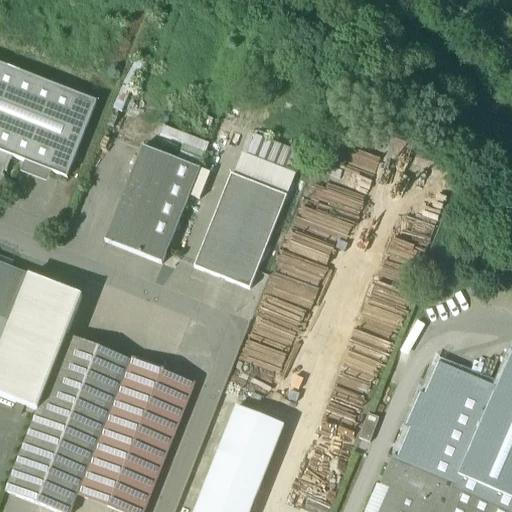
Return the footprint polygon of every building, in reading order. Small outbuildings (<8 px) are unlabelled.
[(96,104),(0,66),(0,153),(12,159),(30,166),(31,165),(46,171),(45,171),(66,180),(96,104)] [(142,149),(105,244),(162,267),(199,172),(142,149)] [(0,189),(5,178),(2,177),(4,173),(6,174),(7,171),(10,162),(11,162),(12,159),(0,153),(0,189)] [(231,177),(194,270),(250,292),(286,199),(231,177)] [(0,354),(30,278),(0,266),(0,354)] [(30,278),(0,354),(0,397),(37,412),(67,337),(82,298),(30,278)] [(130,363),(67,337),(37,412),(5,494),(51,511),(71,511),(77,497),(130,363)] [(511,511),(511,355),(498,390),(439,364),(425,396),(421,394),(406,427),(410,429),(398,459),(393,457),(380,487),(389,491),(379,511),(511,511)] [(144,511),(194,388),(130,363),(77,497),(116,511),(144,511)] [(235,410),(194,511),(250,511),(283,429),(235,410)] [(368,416),(358,440),(369,444),(379,420),(368,416)]
